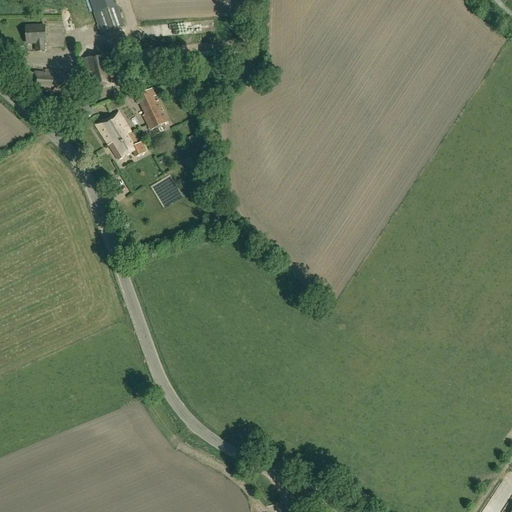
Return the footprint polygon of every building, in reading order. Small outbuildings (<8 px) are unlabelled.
[(89,0),(102,35),(124,27),(114,0),(89,0)] [(63,12),(66,25),(74,23),(70,10),(63,12)] [(44,51),(44,43),(46,43),(45,26),(26,27),(27,44),(36,43),(36,52),(44,51)] [(114,84),(110,63),(111,63),(108,47),(97,49),(98,56),(83,59),(86,74),(88,73),(91,89),(114,84)] [(64,74),(64,71),(46,69),(45,73),(35,72),(35,73),(28,73),(27,84),(33,85),(33,86),(44,87),(43,92),(61,94),(61,89),(69,90),(68,93),(74,93),(75,74),(70,74),(70,75),(64,74)] [(153,106),(150,101),(154,99),(151,89),(132,97),(136,106),(139,104),(144,115),(141,116),(147,130),(165,122),(158,104),(153,106)] [(138,145),(118,110),(110,114),(112,118),(107,122),(103,118),(96,125),(119,161),(134,153),(136,158),(147,153),(142,143),(138,145)]
